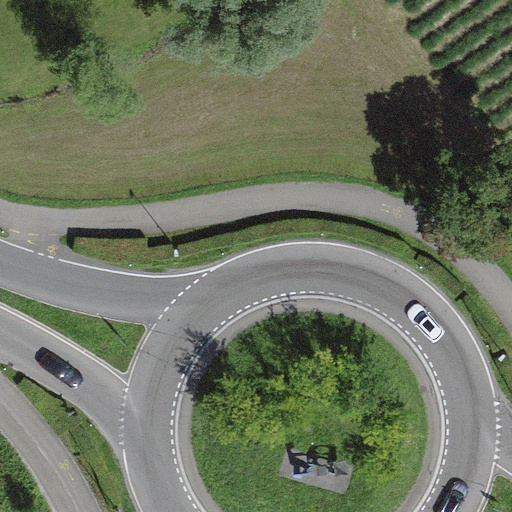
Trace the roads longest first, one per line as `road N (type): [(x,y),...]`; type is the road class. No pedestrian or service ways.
road 1 (primary): [(462,397),(442,347),(407,307),(360,280),(307,271),(254,279),(207,304)]
road 2 (primary): [(207,304),(141,301),(0,275)]
road 3 (primary): [(0,332),(123,413),(145,438)]
road 4 (primary): [(207,304),(159,364),(145,438)]
